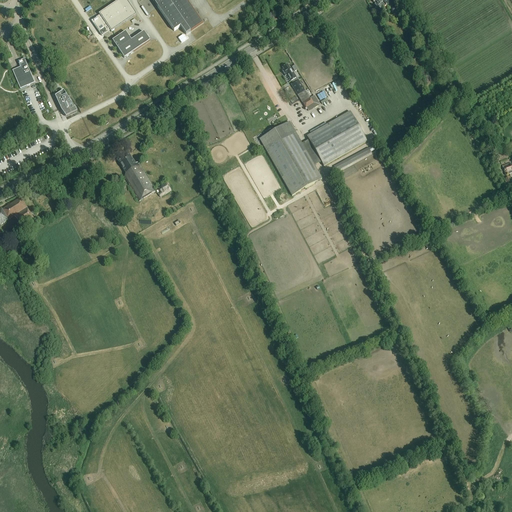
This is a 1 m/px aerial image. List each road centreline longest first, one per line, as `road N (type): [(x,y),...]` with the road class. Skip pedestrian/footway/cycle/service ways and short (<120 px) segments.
road 1 (secondary): [(0,194),(143,119),(327,0)]
road 2 (track): [(451,511),(468,501),(327,181)]
road 3 (track): [(272,218),(246,237),(370,511)]
road 4 (track): [(511,311),(485,326),(458,357),(483,432),(478,463),(458,477)]
road 5 (track): [(393,165),(449,105),(511,203)]
road 6 (track): [(346,102),(373,142),(272,218)]
road 7 (track): [(367,261),(506,195)]
